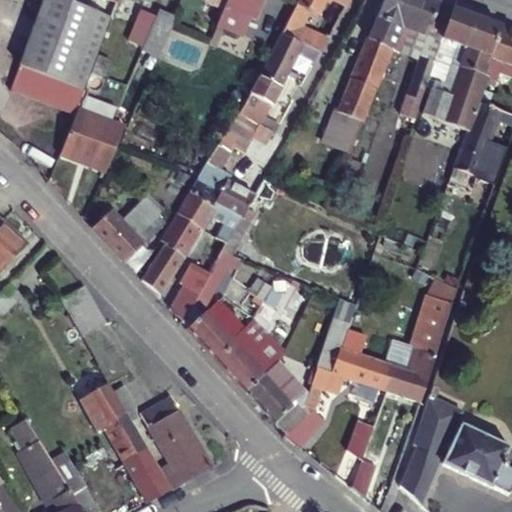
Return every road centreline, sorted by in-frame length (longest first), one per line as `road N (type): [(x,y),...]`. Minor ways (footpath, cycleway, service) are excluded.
road 1 (residential): [(277,463),(0,157)]
road 2 (unknown): [(351,0),(303,136)]
